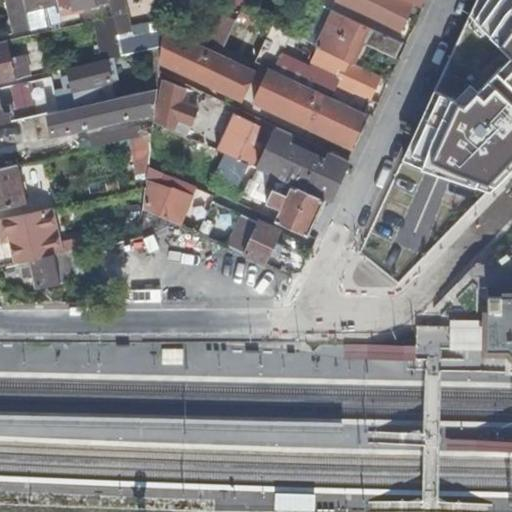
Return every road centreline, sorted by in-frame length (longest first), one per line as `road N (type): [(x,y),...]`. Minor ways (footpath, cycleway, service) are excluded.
road 1 (residential): [(333,323),(333,252),(447,0)]
road 2 (residential): [(0,322),(333,323)]
road 3 (residential): [(333,323),(389,318),(511,200)]
